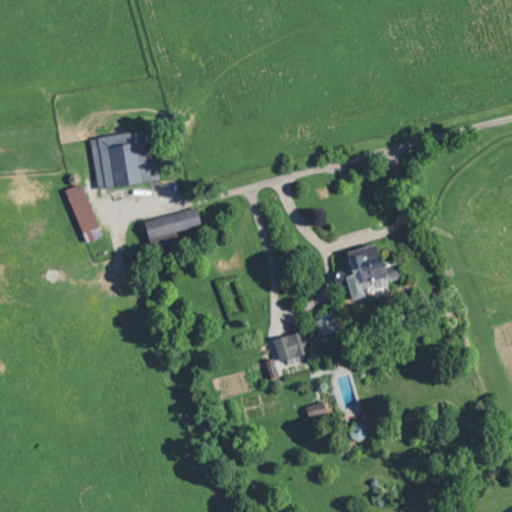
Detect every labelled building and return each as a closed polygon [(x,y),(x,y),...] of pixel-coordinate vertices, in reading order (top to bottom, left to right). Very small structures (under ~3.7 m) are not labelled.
[(159,180),(152,135),(144,136),(143,130),(90,138),(97,189),(159,180)] [(65,189),(86,243),(102,236),(82,183),(65,189)] [(145,219),(151,247),(179,241),(176,230),(201,225),(197,208),(145,219)] [(390,291),(388,280),(400,277),(397,262),(382,266),(377,243),(346,251),(350,269),(336,272),(341,290),(348,288),(351,301),(390,291)] [(319,336),(339,330),(333,310),(313,316),(319,336)] [(311,353),(305,330),(273,339),(280,362),(311,353)] [(326,413),(323,402),(306,405),(309,417),(326,413)]
